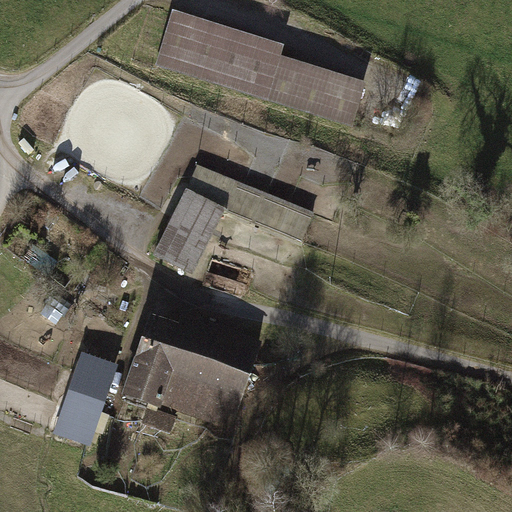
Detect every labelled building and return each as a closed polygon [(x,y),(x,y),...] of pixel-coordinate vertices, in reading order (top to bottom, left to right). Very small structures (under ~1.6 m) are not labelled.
[(281,49),(167,13),(151,65),(346,125),(359,85),(277,60),(281,49)] [(310,214),(194,167),(150,256),(190,277),(222,213),(298,244),(310,214)] [(56,262),(30,245),(19,261),(45,278),(56,262)] [(111,299),(77,277),(65,295),(119,330),(133,307),(114,294),(111,299)] [(257,344),(178,318),(175,327),(146,318),(119,399),(145,408),(139,426),(169,436),(175,417),(156,410),(157,407),(228,430),(257,344)] [(112,367),(78,355),(51,434),(94,448),(109,404),(100,401),(112,367)]
